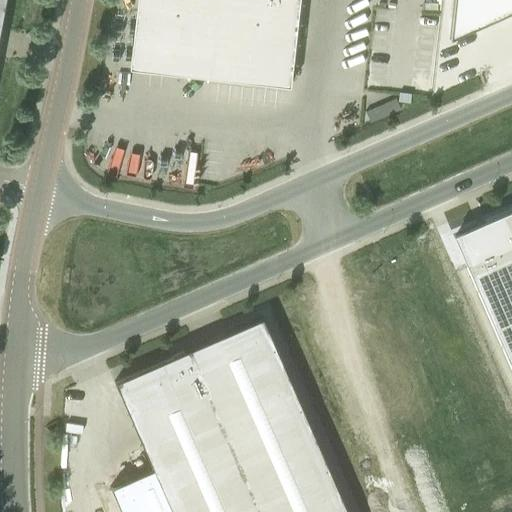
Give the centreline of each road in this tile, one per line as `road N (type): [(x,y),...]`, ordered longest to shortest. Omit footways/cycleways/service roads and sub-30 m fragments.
road 1 (unclassified): [(20,351),(69,351),(136,328),(347,233)]
road 2 (unclassified): [(321,177),(228,217),(178,224),(43,189)]
road 3 (unclassified): [(511,94),(321,177)]
road 4 (tertiary): [(80,0),(43,189)]
road 5 (unclassified): [(347,233),(511,163)]
road 6 (tertiary): [(43,189),(20,351)]
road 7 (tertiary): [(20,351),(16,511)]
